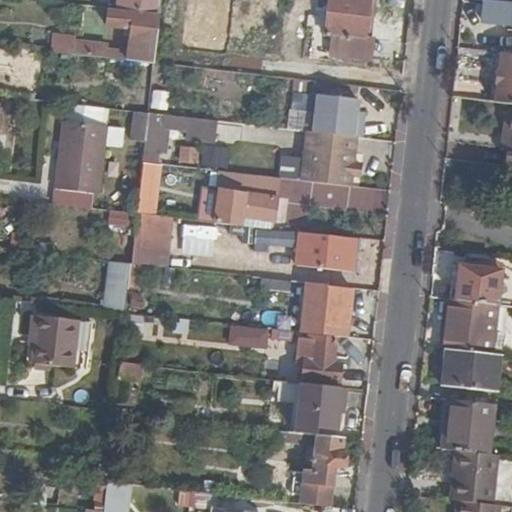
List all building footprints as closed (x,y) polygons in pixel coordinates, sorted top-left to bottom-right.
[(134,13),(137,14),(138,0),(145,0),(153,1),(152,0),(113,0),(113,11),(134,13)] [(328,55),(367,60),(370,39),(365,38),(368,0),(329,0),(326,35),(331,36),(328,55)] [(511,5),(482,2),(481,23),(511,26),(511,5)] [(55,55),(153,66),(159,19),(134,16),(134,13),(113,11),(107,11),(106,27),(131,29),(128,55),(110,53),(110,46),(84,44),(84,36),(57,33),(55,55)] [(511,55),(500,54),(497,72),(496,87),(493,105),(511,107),(511,55)] [(292,94),(308,96),(310,83),(293,82),(292,94)] [(353,137),(359,138),(361,121),(353,120),(355,110),(356,97),(315,92),(310,132),(353,137)] [(148,115),(143,161),(150,161),(154,114),(155,110),(148,109),(148,115)] [(353,120),(361,121),(362,111),(355,110),(353,120)] [(188,132),(190,118),(154,114),(150,161),(143,161),(143,164),(158,166),(160,154),(167,155),(170,130),(188,132)] [(507,148),(504,169),(511,170),(511,119),(506,118),(503,136),(509,136),(507,148)] [(56,206),(96,211),(104,126),(65,122),(58,179),(53,179),(53,188),(59,188),(56,206)] [(302,131),(296,181),(348,187),(349,174),(350,162),(353,137),(310,132),(302,131)] [(177,162),(197,163),(197,147),(177,146),(177,162)] [(350,162),(349,174),(358,175),(359,163),(350,162)] [(158,166),(143,164),(137,216),(155,218),(161,166),(158,166)] [(287,207),(290,181),(230,174),(228,194),(230,194),(227,225),(253,228),(254,221),(281,224),(283,207),(287,207)] [(211,224),(227,225),(230,194),(228,194),(215,192),(211,224)] [(105,233),(130,236),(132,215),(108,212),(105,233)] [(165,268),(170,219),(155,218),(137,216),(131,264),(141,265),(158,267),(165,268)] [(178,221),(177,232),(215,237),(216,226),(178,221)] [(351,270),(354,239),(300,234),(297,265),(351,270)] [(108,291),(106,312),(126,314),(128,289),(131,264),(121,263),(118,292),(108,291)] [(139,290),(141,265),(131,264),(128,289),(139,290)] [(460,268),(456,301),(494,305),(498,306),(501,273),(460,268)] [(344,329),(349,289),(292,282),(281,281),(276,331),(298,333),(299,323),(344,329)] [(456,301),(450,300),(444,350),(446,351),(490,356),(494,305),(456,301)] [(35,336),(34,348),(32,365),(70,369),(76,323),(32,318),(30,335),(35,336)] [(133,336),(149,340),(153,324),(137,320),(133,336)] [(226,345),(265,349),(267,329),(228,325),(226,345)] [(302,380),(336,385),(339,365),(331,364),(334,342),(307,339),(302,380)] [(490,356),(446,351),(442,388),(495,394),(499,357),(490,356)] [(120,363),(118,381),(142,384),(145,366),(120,363)] [(294,383),(288,433),(296,434),(302,384),(294,383)] [(302,384),(296,434),(314,436),(315,428),(336,430),(339,406),(345,407),(347,389),(302,384)] [(493,405),(448,400),(442,451),(452,452),(488,456),(493,405)] [(304,462),(301,485),(335,488),(336,471),(343,464),(345,456),(339,452),(340,443),(314,440),(312,463),(304,462)] [(227,472),(228,451),(198,450),(197,471),(227,472)] [(452,452),(447,502),(455,502),(488,506),(494,457),(488,456),(452,452)] [(123,511),(127,487),(106,485),(103,511),(123,511)] [(301,485),(299,504),(333,508),(335,488),(301,485)] [(56,502),(54,486),(36,488),(37,503),(56,502)] [(177,506),(196,507),(197,491),(178,489),(177,506)] [(488,506),(455,502),(454,511),(496,511),(497,507),(488,506)]
